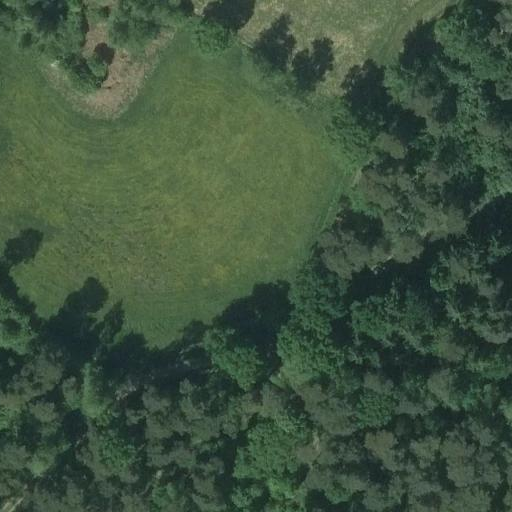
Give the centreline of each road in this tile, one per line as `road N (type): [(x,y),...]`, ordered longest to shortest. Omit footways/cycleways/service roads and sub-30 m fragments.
road 1 (track): [(0,510),(95,412),(143,376),(263,345),(305,325),(375,152),(440,45),(481,0)]
road 2 (track): [(263,345),(279,369),(454,511)]
road 3 (track): [(305,325),(345,290),(511,185)]
road 4 (track): [(387,131),(184,0)]
